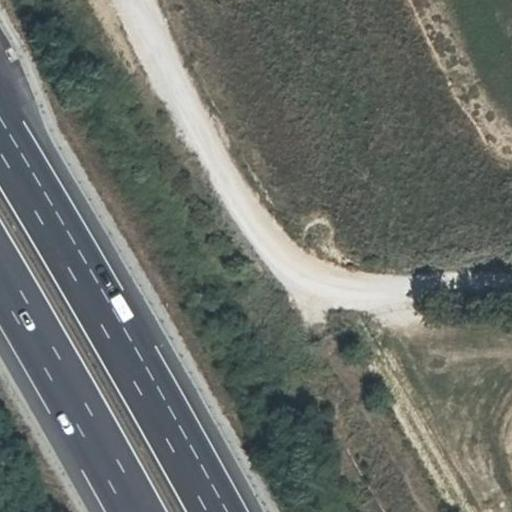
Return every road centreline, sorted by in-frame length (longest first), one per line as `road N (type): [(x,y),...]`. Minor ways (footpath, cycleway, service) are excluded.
road 1 (motorway): [(220,511),(0,137)]
road 2 (unclassified): [(307,284),(253,229),(128,0)]
road 3 (motorway): [(0,273),(137,511)]
